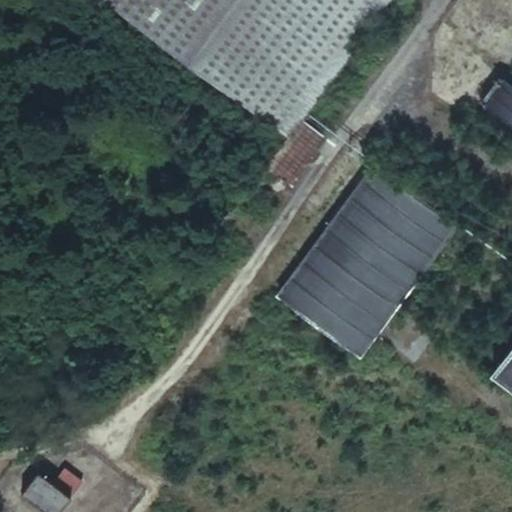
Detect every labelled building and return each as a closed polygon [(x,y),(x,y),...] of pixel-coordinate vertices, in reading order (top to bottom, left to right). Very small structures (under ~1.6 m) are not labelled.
[(114,0),(278,129),(382,0),(114,0)] [(511,80),(505,74),(485,98),(511,119),(511,80)] [(383,158),(284,283),(362,346),(462,221),(383,158)] [(511,325),(490,356),(511,371),(511,325)] [(45,466),(23,491),(49,511),(70,487),(45,466)]
